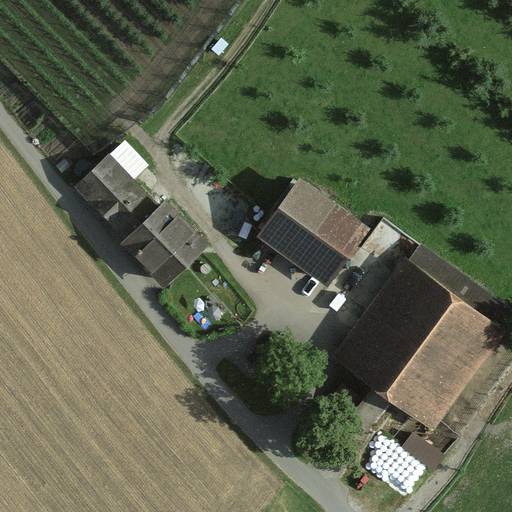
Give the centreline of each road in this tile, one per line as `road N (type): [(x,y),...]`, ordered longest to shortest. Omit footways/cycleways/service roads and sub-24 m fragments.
road 1 (unclassified): [(343,511),(197,365),(0,114)]
road 2 (track): [(270,0),(165,139),(166,186),(267,303),(255,332),(197,365)]
